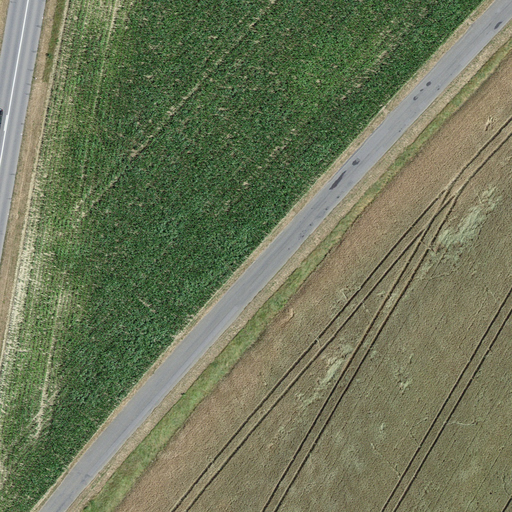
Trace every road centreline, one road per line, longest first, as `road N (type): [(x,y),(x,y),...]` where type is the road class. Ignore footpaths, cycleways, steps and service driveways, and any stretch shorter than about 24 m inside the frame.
road 1 (tertiary): [(61,511),(200,341),(511,15)]
road 2 (secondary): [(33,0),(0,196)]
